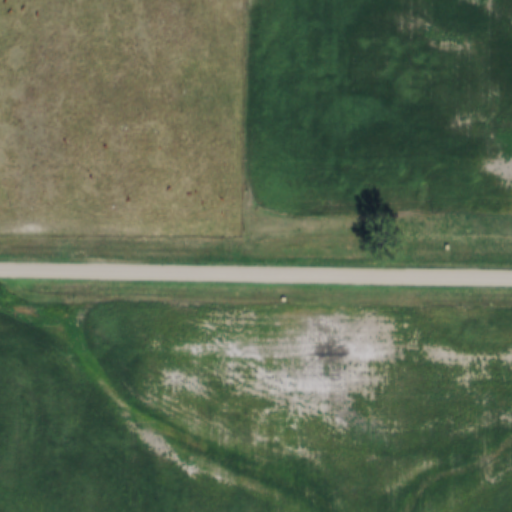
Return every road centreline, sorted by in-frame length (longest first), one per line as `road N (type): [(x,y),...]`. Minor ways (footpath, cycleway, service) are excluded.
road 1 (residential): [(511,278),(0,270)]
road 2 (track): [(203,0),(211,176),(238,274)]
